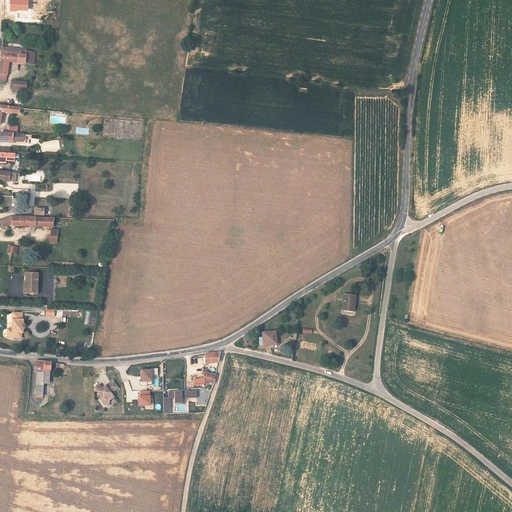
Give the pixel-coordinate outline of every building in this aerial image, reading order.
[(10,59),(26,60),(26,54),(0,53),(0,58),(0,72),(9,73),(10,59)] [(11,88),(26,89),(27,82),(12,81),(11,88)] [(0,105),(0,121),(1,113),(22,115),(23,109),(0,105)] [(3,133),(0,132),(0,140),(23,142),(24,134),(19,134),(3,133)] [(0,153),(0,162),(5,162),(6,159),(13,159),(13,154),(0,153)] [(0,178),(13,182),(14,174),(0,172),(0,178)] [(1,225),(53,228),(54,218),(8,217),(1,220),(1,225)] [(59,229),(53,228),(50,242),(56,243),(59,229)] [(44,254),(45,246),(32,244),(31,252),(44,254)] [(32,273),(25,272),(25,277),(23,277),(22,294),(37,295),(38,273),(36,273),(36,271),(32,271),(32,273)] [(354,297),(343,295),(341,310),(352,311),(354,297)] [(11,327),(10,336),(19,337),(20,332),(22,333),(23,321),(22,321),(22,317),(21,317),(22,310),(12,310),(11,327)] [(262,333),(263,346),(278,345),(277,331),(262,333)] [(204,356),(204,363),(217,363),(219,353),(205,354),(204,356)] [(204,365),(204,363),(204,356),(196,356),(197,365),(204,365)] [(38,372),(37,381),(44,382),(49,383),(49,370),(51,370),(51,363),(36,361),(35,372),(38,372)] [(158,376),(158,369),(151,369),(151,370),(141,371),(142,382),(139,382),(139,386),(147,386),(147,382),(152,382),(152,376),(158,376)] [(207,383),(213,385),(215,374),(204,373),(203,379),(193,380),(192,381),(191,382),(190,382),(189,383),(190,385),(191,385),(193,385),(206,385),(207,383)] [(44,382),(37,381),(36,389),(35,394),(35,395),(42,396),(44,382)] [(101,384),(96,388),(101,395),(103,399),(101,401),(104,405),(109,405),(110,401),(114,397),(112,393),(119,388),(114,381),(106,386),(104,389),(103,387),(101,384)] [(149,391),(140,391),(140,397),(138,397),(139,406),(150,406),(149,391)] [(171,409),(170,399),(174,399),(182,399),(186,399),(186,398),(188,398),(188,399),(197,399),(197,391),(168,392),(168,398),(163,398),(164,414),(170,414),(169,409),(171,409)]
